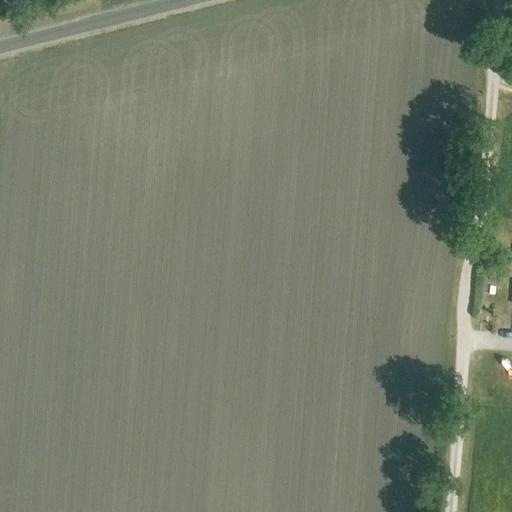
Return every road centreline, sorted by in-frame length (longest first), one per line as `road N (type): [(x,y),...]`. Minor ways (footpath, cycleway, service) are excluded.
road 1 (track): [(448,511),(491,88)]
road 2 (unclassified): [(0,48),(194,0)]
